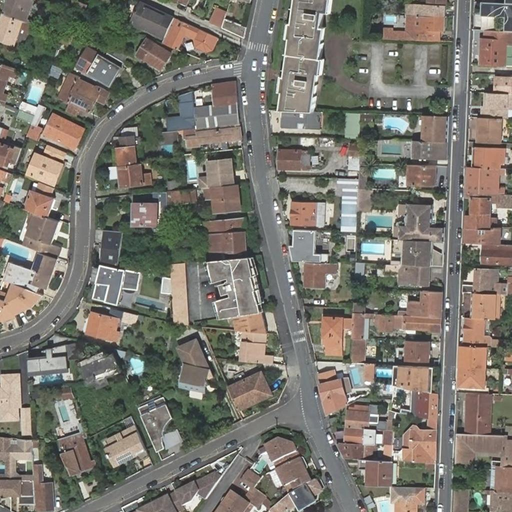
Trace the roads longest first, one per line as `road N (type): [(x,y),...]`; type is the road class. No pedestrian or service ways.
road 1 (residential): [(447,511),(465,0)]
road 2 (residential): [(255,68),(151,94),(104,127),(85,176),(77,279),(52,321),(0,345)]
road 3 (residential): [(255,68),(263,179),(309,405)]
road 4 (residential): [(89,511),(309,405)]
